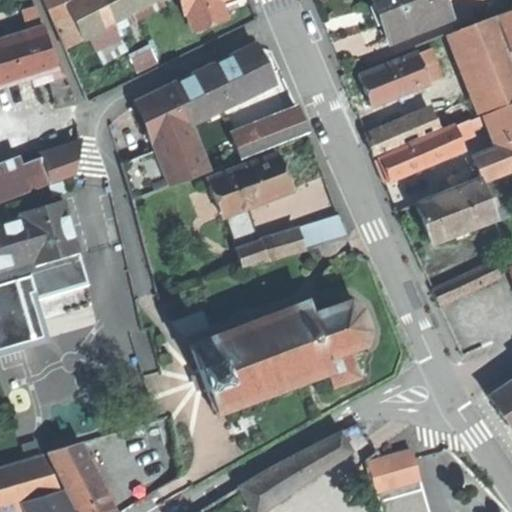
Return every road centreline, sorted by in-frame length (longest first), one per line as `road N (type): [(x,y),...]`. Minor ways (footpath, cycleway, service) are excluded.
road 1 (residential): [(446,389),(286,18)]
road 2 (residential): [(446,389),(378,401),(172,511)]
road 3 (residential): [(286,18),(95,111),(99,148)]
